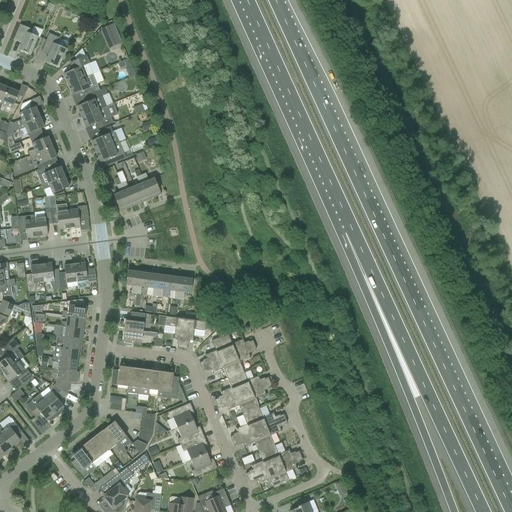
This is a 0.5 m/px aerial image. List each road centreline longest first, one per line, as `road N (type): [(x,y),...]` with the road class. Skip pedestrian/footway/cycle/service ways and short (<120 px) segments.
road 1 (motorway): [(511,511),(276,0)]
road 2 (residential): [(103,350),(102,241),(63,102),(46,80),(0,60)]
road 3 (motorway): [(350,228),(484,511)]
road 4 (motorway): [(350,228),(453,511)]
road 5 (motorway): [(246,0),(350,228)]
road 6 (residential): [(252,510),(189,362),(103,350)]
road 7 (residential): [(271,500),(320,480),(325,466),(312,459),(259,329)]
